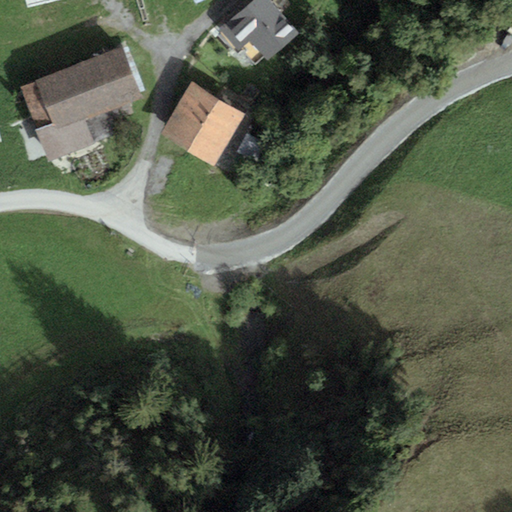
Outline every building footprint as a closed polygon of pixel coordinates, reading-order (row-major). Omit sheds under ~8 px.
[(25,0),(28,10),(67,0),(25,0)] [(272,0),(253,0),(220,30),(238,50),(250,40),(270,62),(302,33),(272,0)] [(21,85),(28,110),(130,73),(120,48),(21,85)] [(130,73),(28,110),(47,160),(125,132),(134,113),(130,102),(140,99),(130,73)] [(188,152),(219,99),(192,84),(161,136),(188,152)] [(244,114),(219,99),(188,152),(214,167),(244,114)] [(247,134),(238,151),(255,160),(264,143),(247,134)]
